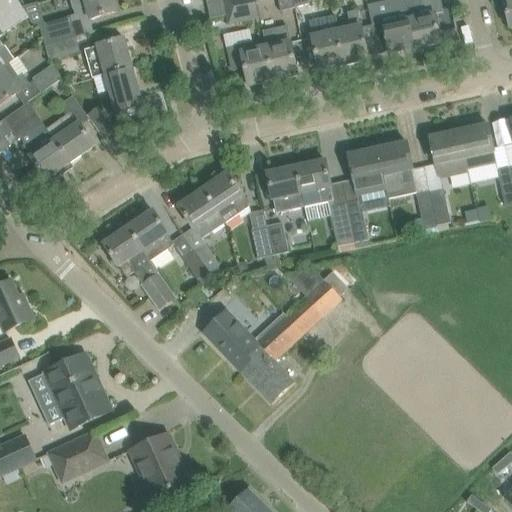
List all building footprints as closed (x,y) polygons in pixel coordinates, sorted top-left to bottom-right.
[(0,0),(0,20),(21,6),(17,0),(0,0)] [(90,20),(98,18),(117,13),(113,0),(70,0),(77,23),(90,20)] [(223,0),(228,26),(236,25),(259,20),(254,0),(223,0)] [(277,0),(280,12),(295,8),(293,0),(277,0)] [(293,0),(295,8),(309,4),(308,0),(293,0)] [(511,0),(500,0),(501,3),(504,3),(510,30),(511,30),(511,0)] [(421,1),(406,4),(416,51),(442,45),(441,42),(458,39),(456,29),(439,33),(435,14),(420,17),(419,13),(423,12),(421,1)] [(390,56),(416,51),(406,4),(391,7),(394,19),(398,18),(399,22),(384,25),(390,56)] [(0,33),(1,35),(20,23),(29,18),(24,7),(22,8),(21,6),(0,20),(0,33)] [(337,33),(344,66),(369,61),(362,28),(361,28),(358,11),(348,13),(352,30),(337,33)] [(45,24),(39,26),(46,48),(76,39),(70,17),(45,24)] [(312,39),(315,52),(320,72),(344,66),(337,33),(323,36),(320,20),(310,22),(313,38),(312,39)] [(298,76),(294,57),(291,43),(287,27),(277,29),(263,32),(266,49),(273,82),(298,76)] [(50,62),(80,53),(76,39),(46,48),(48,55),(50,62)] [(106,75),(133,67),(125,40),(106,45),(98,47),(98,48),(86,52),(89,64),(93,78),(96,77),(96,78),(106,75)] [(5,47),(4,47),(0,41),(0,70),(14,60),(5,47)] [(266,49),(253,52),(251,43),(240,45),(228,48),(233,71),(245,69),(249,87),(273,82),(266,49)] [(24,105),(28,103),(42,94),(62,81),(52,67),(33,80),(34,82),(30,85),(23,74),(27,71),(18,58),(14,60),(0,70),(0,106),(17,95),(24,105)] [(118,120),(145,112),(133,67),(106,75),(110,91),(114,105),(118,120)] [(90,121),(87,116),(74,97),(60,107),(67,117),(60,122),(47,130),(55,141),(71,165),(95,148),(81,127),(90,121)] [(28,103),(24,105),(25,107),(5,121),(19,141),(43,125),(28,103)] [(87,116),(90,121),(93,125),(104,141),(119,131),(103,108),(101,108),(101,107),(87,116)] [(488,125),(459,132),(469,171),(482,168),(483,170),(497,167),(493,153),(494,153),(488,125)] [(469,171),(459,132),(430,138),(437,166),(441,180),(469,174),(469,171)] [(25,146),(24,147),(31,158),(30,158),(47,182),(58,173),(64,175),(74,169),(71,165),(55,141),(42,150),(34,140),(25,146)] [(407,143),(395,146),(394,140),(377,144),(384,177),(385,184),(386,190),(387,195),(406,191),(404,184),(414,182),(412,171),(413,171),(411,163),(407,143)] [(385,184),(384,177),(377,144),(360,148),(361,153),(349,156),(353,175),(354,181),(355,184),(356,183),(357,190),(385,184)] [(305,208),(321,204),(333,201),(330,189),(332,189),(326,161),(297,167),(303,195),(305,208)] [(511,174),(510,166),(497,169),(505,206),(511,204),(511,174)] [(303,195),(297,167),(268,174),(272,193),(274,201),(277,214),(289,211),(305,208),(303,195)] [(243,197),(239,190),(228,173),(203,190),(220,215),(226,224),(229,228),(242,220),(239,215),(240,215),(250,208),(242,198),(243,197)] [(450,222),(447,210),(442,189),(430,192),(438,225),(450,222)] [(205,225),(220,215),(203,190),(178,207),(190,223),(193,229),(194,230),(195,230),(202,240),(211,234),(205,225)] [(438,228),(438,225),(430,192),(417,195),(424,231),(438,228)] [(369,241),(360,200),(347,203),(356,243),(369,241)] [(355,244),(356,243),(347,203),(329,207),(331,218),(337,247),(355,244)] [(151,262),(165,253),(175,246),(168,235),(169,235),(153,211),(128,228),(151,262)] [(264,212),(249,215),(253,231),(251,231),(258,261),(264,259),(274,257),(267,228),(264,212)] [(289,254),(283,225),(267,228),(274,257),(289,254)] [(127,278),(134,273),(143,286),(159,275),(151,262),(128,228),(103,245),(119,268),(120,268),(127,278)] [(220,265),(204,243),(193,251),(209,273),(212,277),(214,275),(216,277),(222,274),(217,267),(220,265)] [(193,251),(183,258),(197,280),(198,281),(209,273),(193,251)] [(274,257),(264,259),(267,270),(268,270),(280,268),(276,265),(275,262),(274,257)] [(313,269),(285,275),(306,297),(286,316),(304,335),(342,301),(340,298),(324,281),(313,269)] [(159,311),(175,300),(176,300),(159,275),(143,286),(142,287),(159,311)] [(12,282),(0,287),(0,324),(4,334),(35,320),(27,303),(23,295),(19,297),(12,282)] [(227,311),(203,334),(242,375),(243,375),(255,363),(251,358),(261,348),(275,362),(304,335),(286,316),(284,314),(256,341),(227,311)] [(0,345),(0,367),(20,358),(11,340),(0,345)] [(296,384),(275,362),(261,348),(251,358),(255,363),(243,375),(272,406),(296,384)] [(112,412),(98,380),(86,355),(68,363),(42,374),(43,375),(64,420),(70,433),(89,424),(107,415),(112,412)] [(61,449),(49,455),(54,465),(63,484),(109,463),(95,434),(61,449)] [(191,483),(181,462),(169,435),(164,437),(146,445),(128,453),(150,501),(173,491),(191,483)] [(0,446),(0,479),(3,478),(18,470),(26,467),(14,440),(2,446),(0,446)] [(511,454),(511,453),(502,462),(507,468),(511,463),(511,454)] [(502,462),(492,470),(498,476),(507,468),(502,462)] [(272,511),(250,490),(228,511),(272,511)] [(472,496),(467,503),(477,510),(482,503),(472,496)] [(482,503),(477,510),(479,511),(490,511),(492,510),(482,503)]
